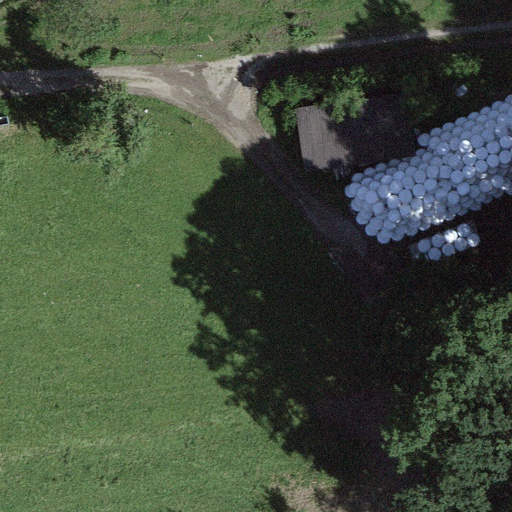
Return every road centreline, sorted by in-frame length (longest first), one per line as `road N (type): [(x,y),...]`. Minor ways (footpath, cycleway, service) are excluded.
road 1 (track): [(0,87),(143,82),(220,96),(511,444)]
road 2 (track): [(511,37),(143,82)]
